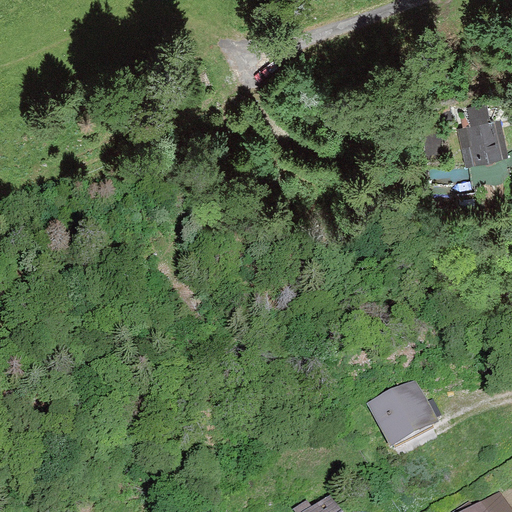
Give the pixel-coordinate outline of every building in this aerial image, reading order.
[(511,152),(511,118),(503,120),(511,152)] [(468,168),(509,157),(500,121),(458,132),(468,168)] [(390,444),(437,419),(416,380),(370,405),(390,444)] [(511,511),(511,509),(499,490),(464,511),(511,511)] [(345,511),(336,495),(306,511),(345,511)]
